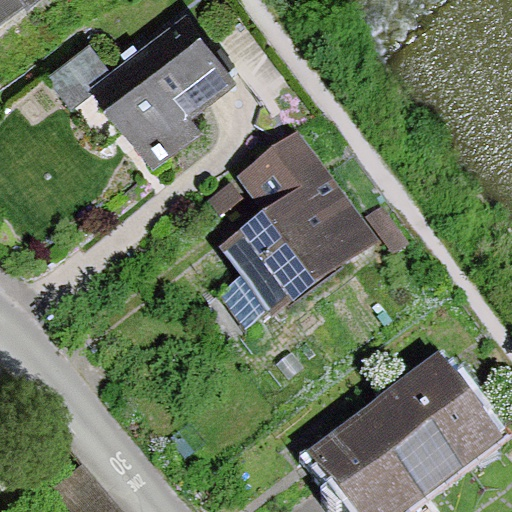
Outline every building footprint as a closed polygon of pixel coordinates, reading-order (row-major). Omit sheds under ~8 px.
[(0,0),(0,17),(22,0),(0,0)] [(89,45),(48,76),(71,105),(103,81),(160,155),(195,127),(183,112),(239,69),(266,105),(293,85),(241,17),(205,44),(185,18),(111,75),(89,45)] [(357,230),(298,151),(248,188),(278,228),(234,260),(246,276),(202,309),(230,346),(343,262),(332,248),(357,230)] [(314,470),(346,511),(401,511),(487,448),(488,450),(495,444),(468,408),(481,398),(466,378),(453,388),(442,374),(403,403),(404,404),(347,448),(346,446),(314,470)] [(124,511),(83,466),(57,490),(76,510),(73,511),(124,511)]
